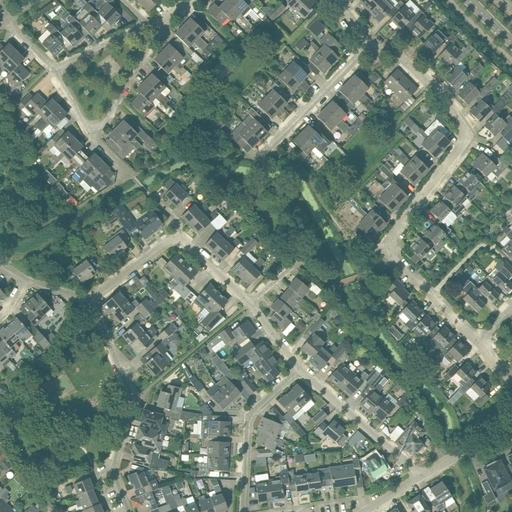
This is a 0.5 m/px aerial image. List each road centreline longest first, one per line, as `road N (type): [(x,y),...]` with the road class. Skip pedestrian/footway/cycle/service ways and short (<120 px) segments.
road 1 (residential): [(479,342),(396,261),(390,244),(464,132),(396,53),(368,45)]
road 2 (residential): [(128,511),(113,471),(131,399),(90,303)]
road 3 (residential): [(298,370),(249,304),(177,235)]
road 4 (residential): [(242,511),(247,418),(298,370)]
road 5 (residential): [(419,478),(298,370)]
road 6 (residential): [(256,156),(368,45)]
road 7 (residential): [(91,134),(154,37),(150,26)]
